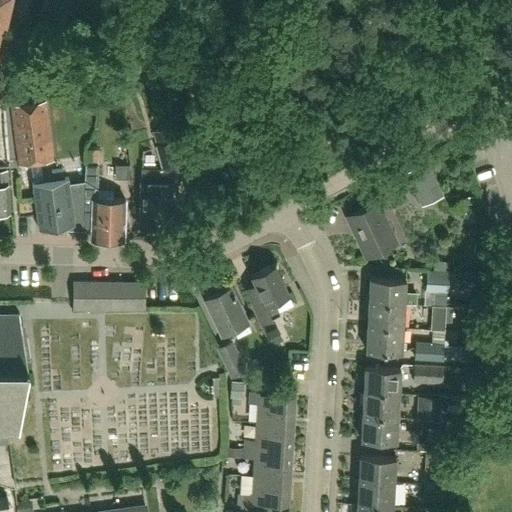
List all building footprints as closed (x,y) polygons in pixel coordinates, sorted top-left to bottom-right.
[(0,0),(0,25),(6,27),(12,0),(0,0)] [(127,60),(132,81),(146,77),(141,57),(127,60)] [(43,181),(41,163),(53,161),(45,102),(11,106),(19,166),(31,164),(34,182),(32,183),(38,229),(73,224),(74,230),(85,230),(86,217),(84,217),(85,188),(85,180),(69,182),(69,178),(43,181)] [(0,167),(10,166),(6,110),(0,110),(0,167)] [(153,131),(157,145),(156,146),(161,166),(162,171),(178,165),(172,141),(170,141),(167,128),(153,131)] [(427,162),(405,172),(418,199),(440,189),(427,162)] [(85,164),(85,180),(85,188),(84,217),(86,217),(85,230),(91,230),(91,238),(124,239),(125,199),(98,198),(98,164),(85,164)] [(115,165),(115,178),(128,178),(129,165),(115,165)] [(158,169),(142,168),(140,227),(170,228),(171,182),(158,182),(158,169)] [(0,212),(10,213),(9,184),(8,184),(8,170),(0,169),(0,212)] [(378,202),(346,217),(366,258),(397,243),(378,202)] [(474,219),(475,208),(465,207),(464,218),(474,219)] [(274,263),(250,274),(254,283),(243,288),(260,323),(280,314),(274,301),(289,294),(274,263)] [(427,269),(426,277),(425,291),(434,291),(433,305),(446,306),(447,292),(448,292),(448,288),(457,288),(458,272),(427,269)] [(370,277),(368,302),(404,304),(404,303),(416,304),(417,292),(405,292),(405,279),(370,277)] [(105,313),(105,309),(144,310),(145,281),(73,280),(73,309),(89,309),(89,313),(105,313)] [(230,285),(205,297),(222,332),(248,320),(230,285)] [(13,297),(13,306),(45,305),(45,296),(13,297)] [(368,302),(367,326),(403,328),(404,304),(368,302)] [(432,321),(432,329),(444,330),(445,321),(451,321),(452,306),(446,306),(433,305),(432,321)] [(19,314),(0,314),(0,443),(8,443),(7,433),(19,434),(23,390),(27,362),(26,362),(19,314)] [(403,328),(367,326),(366,351),(402,352),(403,328)] [(232,339),(217,348),(231,377),(247,370),(232,339)] [(415,341),(413,359),(443,361),(444,343),(431,342),(415,341)] [(459,344),(458,360),(474,361),(475,345),(459,344)] [(429,382),(441,383),(443,365),(414,363),(413,381),(429,382)] [(365,366),(363,391),(399,393),(400,368),(365,366)] [(231,381),(230,397),(243,398),(244,382),(231,381)] [(256,423),(294,424),(295,397),(258,395),(258,392),(249,391),(249,402),(257,403),(256,423)] [(363,391),(362,414),(398,416),(399,393),(363,391)] [(417,394),(417,418),(440,418),(440,395),(417,394)] [(398,416),(362,414),(360,439),(396,441),(398,416)] [(456,421),(446,421),(445,441),(455,441),(456,421)] [(255,440),(245,439),(244,448),(244,449),(293,451),(294,424),(256,423),(255,440)] [(425,442),(420,442),(417,441),(416,449),(425,450),(425,451),(438,451),(439,428),(427,428),(425,442)] [(228,447),(228,456),(244,457),(244,449),(244,448),(228,447)] [(293,451),(244,449),(244,457),(254,457),(253,476),(292,478),(293,451)] [(425,451),(425,454),(424,484),(436,484),(438,451),(425,451)] [(360,455),(358,480),(394,482),(395,457),(360,455)] [(252,494),(246,494),(243,494),(242,506),(252,506),(252,504),(291,505),(292,478),(253,476),(252,494)] [(358,480),(357,504),(393,506),(394,482),(358,480)] [(436,484),(424,484),(423,499),(435,500),(436,484)] [(0,511),(7,511),(10,511),(7,495),(0,496),(0,511)] [(33,511),(32,499),(17,500),(17,511),(33,511)]
